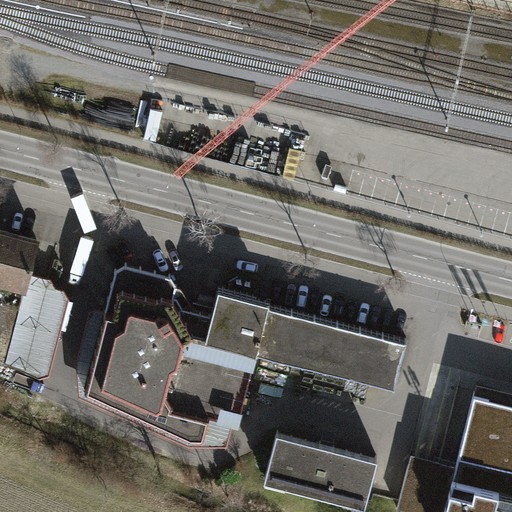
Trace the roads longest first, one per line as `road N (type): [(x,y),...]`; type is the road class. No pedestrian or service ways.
road 1 (primary): [(511,281),(0,149)]
road 2 (track): [(141,511),(0,445)]
